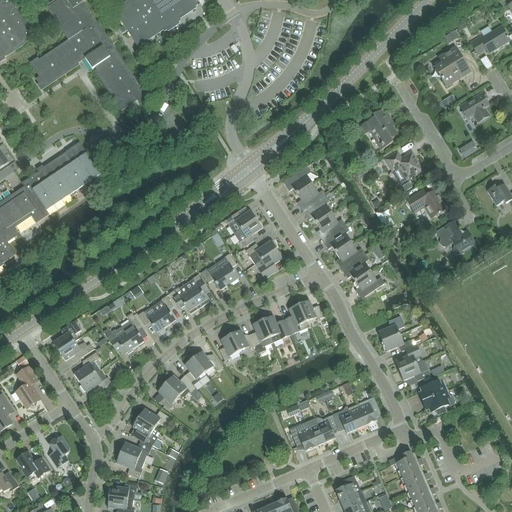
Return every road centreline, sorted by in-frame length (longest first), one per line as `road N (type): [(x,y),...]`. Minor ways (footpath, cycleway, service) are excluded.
road 1 (residential): [(98,447),(160,361),(212,323),(319,274)]
road 2 (tertiary): [(19,331),(249,169)]
road 3 (tertiary): [(249,169),(430,0)]
road 4 (residential): [(404,427),(319,274)]
road 5 (residential): [(511,146),(454,174),(399,87)]
road 6 (unclassified): [(249,169),(230,135),(249,69),(232,15)]
road 7 (residential): [(319,274),(249,169)]
